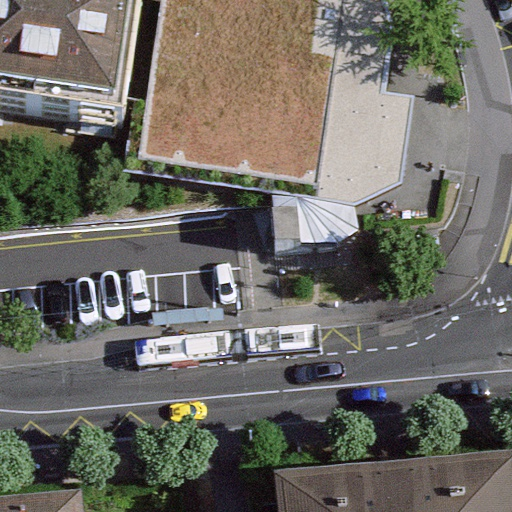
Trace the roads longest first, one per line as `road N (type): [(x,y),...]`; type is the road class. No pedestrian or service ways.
road 1 (tertiary): [(231,390),(477,370)]
road 2 (tertiary): [(0,408),(231,390)]
road 3 (residential): [(242,511),(231,390)]
